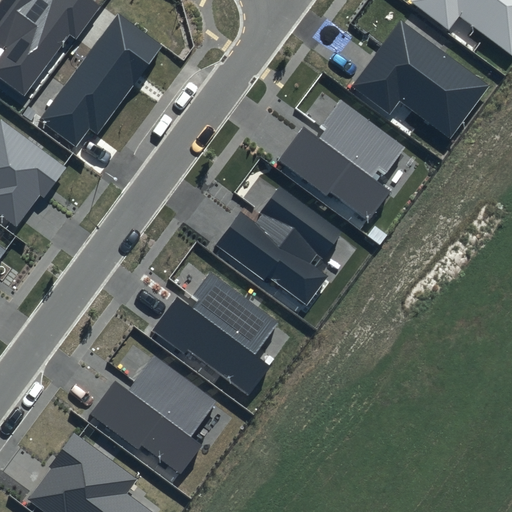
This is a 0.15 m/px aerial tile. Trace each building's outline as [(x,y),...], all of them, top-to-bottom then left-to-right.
[(101,7),(91,0),(1,0),(0,2),(0,45),(4,49),(0,54),(0,79),(24,98),(70,36),(76,40),(101,7)] [(511,0),(410,0),(448,29),(459,14),(511,53),(511,0)] [(163,45),(118,13),(39,120),(76,147),(89,129),(97,135),(163,45)] [(489,87),(401,20),(351,86),(390,115),(400,101),(450,138),(489,87)] [(405,147),(341,100),(320,127),(326,131),(319,139),(303,127),(278,160),(327,197),(330,193),(367,221),(389,192),(378,183),(405,147)] [(0,213),(17,226),(40,194),(45,197),(67,167),(0,119),(0,118),(0,213)] [(343,231),(278,185),(255,218),(241,208),(214,245),(263,279),(266,275),(308,305),(329,276),(318,268),(343,231)] [(277,322),(211,274),(188,305),(177,296),(152,330),(185,355),(188,351),(249,396),(269,368),(252,355),(277,322)] [(216,403),(153,356),(128,389),(115,379),(90,412),(141,450),(142,446),(180,474),(202,444),(191,436),(216,403)] [(139,480),(74,432),(24,499),(42,511),(153,511),(128,493),(139,480)]
